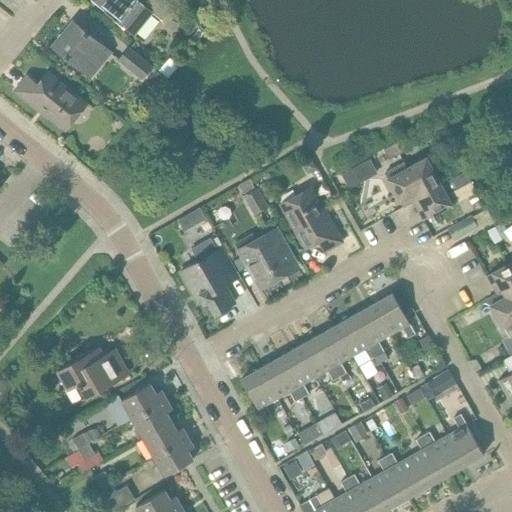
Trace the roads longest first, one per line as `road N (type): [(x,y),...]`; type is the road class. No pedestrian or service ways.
road 1 (residential): [(193,362),(398,251),(511,459)]
road 2 (residential): [(0,126),(100,210),(193,362)]
road 3 (residential): [(193,362),(278,511)]
